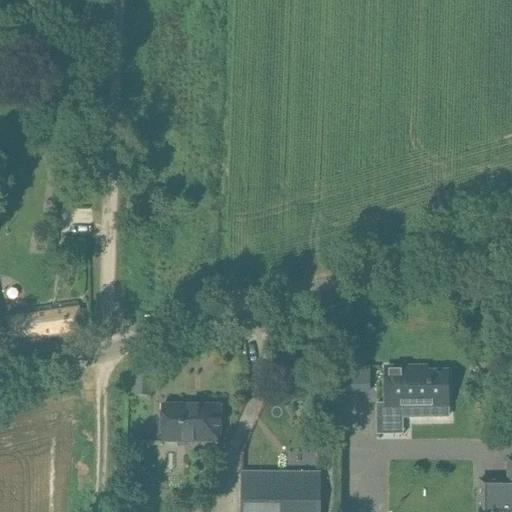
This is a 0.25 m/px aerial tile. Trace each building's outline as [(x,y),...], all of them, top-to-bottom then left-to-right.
[(62,181),(62,200),(76,200),(75,179),(62,181)] [(78,303),(9,312),(10,318),(11,330),(12,343),(61,338),(61,340),(82,337),(78,303)] [(0,331),(4,330),(11,330),(10,318),(0,319),(0,331)] [(416,369),(385,369),(386,420),(448,419),(448,373),(416,373),(416,369)] [(151,377),(136,376),(135,397),(150,397),(151,377)] [(161,443),(220,444),(220,407),(162,406),(161,443)] [(511,511),(511,460),(508,461),(508,481),(479,481),(478,511),(511,511)] [(241,511),(318,511),(318,475),(242,474),(241,511)]
